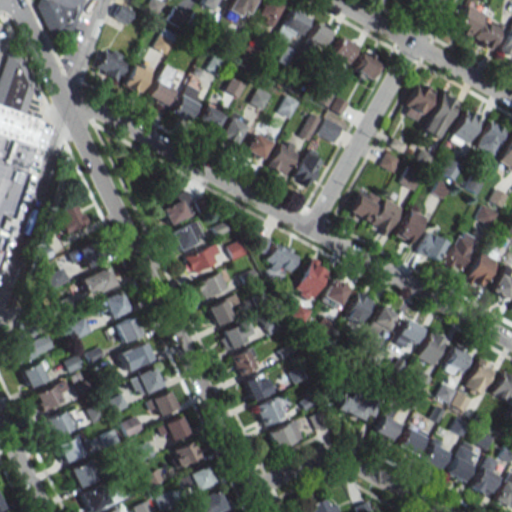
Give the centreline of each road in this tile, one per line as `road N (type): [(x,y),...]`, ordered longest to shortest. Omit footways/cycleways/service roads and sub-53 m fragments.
road 1 (residential): [(260,511),(12,0)]
road 2 (residential): [(511,344),(66,103)]
road 3 (residential): [(307,229),(434,0)]
road 4 (residential): [(511,101),(331,0)]
road 5 (residential): [(432,511),(327,462),(250,490)]
